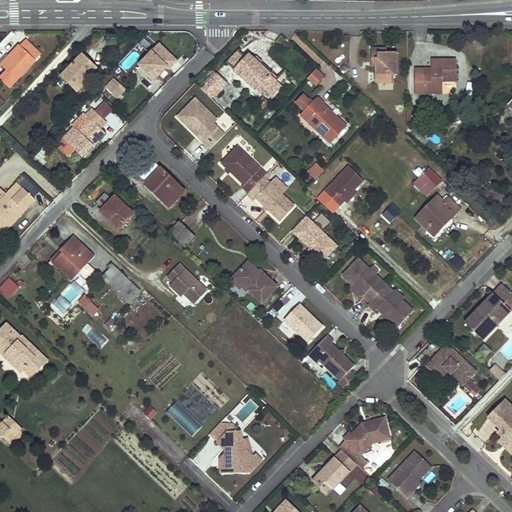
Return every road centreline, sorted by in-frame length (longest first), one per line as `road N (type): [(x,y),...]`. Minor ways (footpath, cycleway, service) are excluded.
road 1 (residential): [(143,120),(387,368)]
road 2 (tertiary): [(220,18),(480,14)]
road 3 (residential): [(0,279),(143,120)]
road 4 (residential): [(387,368),(248,511)]
road 5 (residential): [(387,368),(511,238)]
road 6 (residential): [(387,368),(388,399),(472,476)]
road 7 (unclassified): [(93,20),(0,120)]
road 8 (residential): [(483,463),(387,368)]
road 9 (residential): [(143,120),(209,51),(220,18)]
